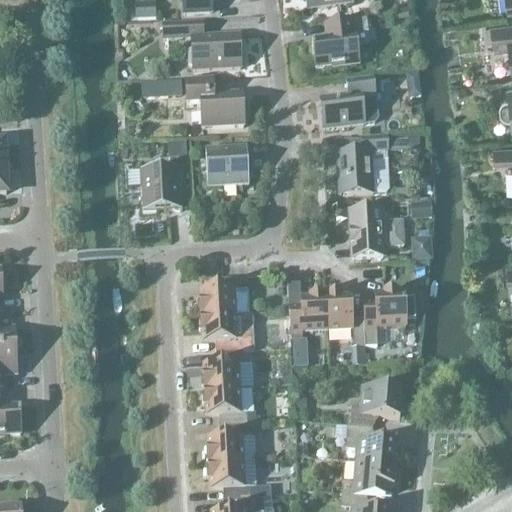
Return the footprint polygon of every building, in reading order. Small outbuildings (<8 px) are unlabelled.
[(182,0),(183,16),(211,15),(210,1),(225,0),(182,0)] [(350,0),(305,0),(307,11),(351,6),(350,0)] [(133,15),(134,23),(153,21),(152,13),(133,15)] [(366,21),(337,25),(325,27),(326,41),(311,43),(315,71),(332,68),(332,70),(358,67),(356,47),(369,45),(366,21)] [(511,24),(490,27),(493,51),(509,50),(511,72),(511,24)] [(191,51),(187,54),(188,67),(192,69),(192,73),(240,71),(240,67),(244,65),(244,55),(239,53),(239,37),(203,39),(202,25),(162,27),(163,42),(191,41),(191,51)] [(250,79),(237,80),(237,94),(251,94),(250,79)] [(373,125),(376,120),(374,101),(375,101),(372,81),(346,84),(348,98),(319,102),(323,132),(364,127),(364,126),(373,125)] [(185,83),(186,109),(200,108),(201,131),(243,129),(242,96),(213,98),(212,82),(185,83)] [(142,88),(143,100),(179,98),(179,86),(142,88)] [(511,128),(511,127),(511,88),(507,89),(508,100),(504,100),(502,103),(501,104),(500,106),(500,107),(500,109),(500,110),(500,111),(500,112),(501,113),(502,115),(504,116),(506,118),(511,118),(511,128)] [(362,155),(337,156),(339,198),(372,196),(385,195),(388,192),(387,162),(386,139),(361,141),(362,155)] [(511,148),(493,149),(494,163),(511,162),(511,148)] [(205,168),(206,191),(248,189),(247,165),(246,149),(205,151),(205,168)] [(4,171),(0,170),(0,196),(6,196),(5,187),(8,183),(8,176),(4,172),(4,171)] [(165,213),(181,212),(179,171),(163,172),(140,173),(142,214),(165,213)] [(380,212),(350,214),(351,234),(349,234),(350,245),(351,245),(352,261),(382,260),(382,248),(388,247),(388,251),(404,250),(403,225),(387,226),(387,228),(381,229),(380,212)] [(200,318),(200,319),(235,318),(234,293),(240,292),(239,280),(211,282),(212,294),(198,294),(199,303),(198,303),(198,305),(197,307),(197,315),(199,316),(199,318),(200,318)] [(404,301),(403,295),(398,295),(396,295),(394,293),(386,294),(384,295),(383,295),(383,296),(374,296),(374,305),(362,306),(363,321),(365,349),(377,349),(376,332),(405,330),(405,324),(415,323),(414,301),(404,301)] [(352,333),(353,350),(365,349),(363,321),(351,322),(350,298),(341,298),(339,298),(337,296),(330,296),(328,298),(326,298),(326,299),(325,299),(327,334),(329,334),(329,337),(330,340),(333,343),(336,344),(340,343),(342,340),(343,336),(343,334),(352,333)] [(302,336),(327,334),(325,299),(324,299),(322,299),(320,297),(312,297),(310,299),(309,299),(309,300),(300,300),(301,314),(289,314),(290,342),(302,342),(302,336)] [(1,318),(0,317),(0,354),(15,354),(14,332),(2,332),(1,318)] [(215,356),(243,354),(254,354),(252,317),(235,318),(200,319),(200,321),(199,321),(199,322),(198,324),(198,333),(200,334),(200,336),(201,344),(214,344),(215,356)] [(306,343),(292,343),(293,370),(307,370),(306,343)] [(15,354),(0,354),(0,391),(5,391),(5,377),(16,376),(15,354)] [(203,392),(204,394),(239,392),(238,367),(244,366),(243,354),(215,356),(215,368),(202,368),(203,377),(202,377),(202,379),(201,381),(201,389),(203,390),(203,392)] [(350,404),(349,416),(348,429),(372,432),(373,420),(399,422),(400,415),(403,415),(405,398),(401,398),(402,393),(362,389),(361,405),(350,404)] [(218,418),(219,430),(247,428),(246,416),(240,417),(239,392),(204,394),(204,395),(203,395),(203,396),(202,398),(202,406),(204,408),(204,410),(205,418),(218,418)] [(4,396),(0,395),(0,439),(3,439),(3,438),(20,437),(19,421),(21,421),(20,416),(19,416),(18,409),(5,410),(4,396)] [(207,466),(207,468),(243,465),(242,441),(247,440),(247,428),(219,430),(219,442),(206,442),(207,451),(206,451),(206,453),(205,455),(205,463),(207,464),(207,466)] [(357,453),(356,464),(395,468),(395,463),(399,463),(400,449),(397,449),(397,446),(371,443),(372,432),(348,429),(346,452),(357,453)] [(395,468),(356,464),(354,485),(343,484),(342,498),(366,500),(384,501),(385,490),(393,490),(393,487),(397,487),(398,473),(395,473),(395,468)] [(222,492),(223,504),(251,502),(250,490),(244,491),(243,465),(207,468),(208,469),(207,469),(207,470),(205,472),(206,480),(208,482),(208,484),(209,492),(222,492)] [(351,511),(369,511),(365,511),(366,500),(342,498),(341,511),(351,511)] [(271,511),(271,501),(251,502),(223,504),(223,511),(271,511)]
